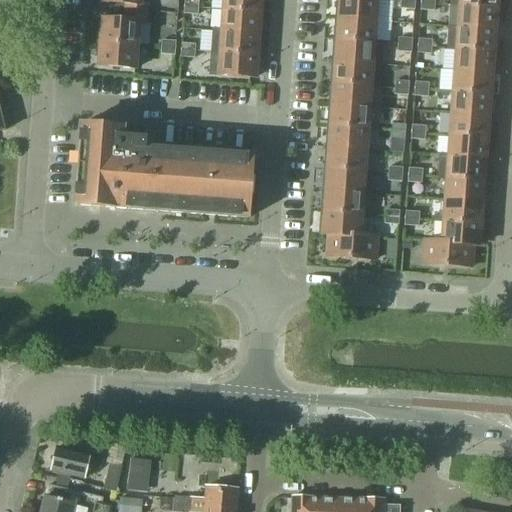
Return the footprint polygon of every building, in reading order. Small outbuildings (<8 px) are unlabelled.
[(222,0),(222,11),(262,14),(262,0),(222,0)] [(375,22),(376,1),(366,0),(336,0),(335,11),(338,12),(337,19),(375,22)] [(498,10),(498,0),(450,0),(450,7),(458,7),(498,10)] [(434,12),(434,5),(420,4),(420,11),(434,12)] [(497,24),(498,10),(458,7),(457,27),(494,30),(495,23),(497,24)] [(136,47),(138,25),(138,23),(146,24),(147,12),(123,10),(122,22),(101,20),(100,30),(97,30),(96,43),(136,47)] [(261,27),(262,14),(222,11),(220,31),(258,34),(258,27),(261,27)] [(373,43),(375,22),(337,19),(337,27),(334,27),(333,41),(373,44),(373,43)] [(495,53),(496,39),(494,39),(494,30),(457,27),(449,27),(447,50),(455,51),(495,53)] [(260,43),(257,43),(258,34),(220,31),(212,31),(211,54),(219,54),(259,58),(260,43)] [(411,47),(412,40),(398,39),(397,46),(411,47)] [(174,49),(175,42),(161,41),(161,48),(174,49)] [(379,66),(381,45),(381,43),(373,43),(373,44),(333,41),(332,55),(335,55),(334,62),(379,66)] [(134,70),(136,47),(96,43),(95,57),(98,57),(97,67),(134,70)] [(411,54),(411,47),(397,46),(397,53),(411,54)] [(431,55),(431,48),(417,47),(417,54),(431,55)] [(174,56),(174,49),(161,48),(160,55),(174,56)] [(494,67),(495,53),(455,51),(453,72),(491,74),(491,66),(494,67)] [(258,70),(259,58),(219,54),(217,76),(255,79),(255,70),(258,70)] [(378,88),(379,66),(334,62),(333,70),(331,70),(330,84),(370,87),(370,88),(378,88)] [(492,96),(493,82),(490,82),(491,74),(453,72),(452,93),(492,96)] [(368,109),(370,89),(370,88),(370,87),(330,84),(329,98),(331,98),(331,105),(368,109)] [(408,92),(408,90),(394,89),(394,95),(408,97),(408,92)] [(427,98),(428,91),(414,90),(414,92),(413,97),(427,98)] [(491,110),(492,96),(452,93),(450,114),(488,117),(488,110),(491,110)] [(367,130),(368,109),(331,105),(330,113),(328,113),(327,127),(367,130)] [(488,139),(489,125),(487,125),(488,117),(450,114),(448,136),(488,139)] [(405,133),(405,126),(391,125),(391,132),(405,133)] [(252,157),(144,149),(145,140),(138,139),(139,130),(79,126),(73,206),(247,219),(252,157)] [(424,134),(425,127),(411,126),(410,133),(424,134)] [(365,151),(367,130),(327,127),(326,141),(328,141),(328,149),(365,151)] [(404,140),(405,133),(391,132),(390,139),(404,140)] [(424,141),(424,134),(410,133),(410,140),(424,141)] [(487,153),(488,139),(448,136),(447,157),(484,159),(485,153),(487,153)] [(363,172),(365,151),(328,149),(327,156),(325,156),(324,169),(363,172)] [(485,182),(486,168),(484,168),(484,159),(447,157),(439,156),(437,179),(445,180),(485,182)] [(402,176),(402,169),(388,168),(388,175),(402,176)] [(370,196),(371,174),(371,173),(363,172),(324,169),(322,184),(325,184),(324,192),(362,195),(370,196)] [(421,177),(422,170),(408,169),(407,176),(421,177)] [(401,183),(402,176),(388,175),(387,182),(401,183)] [(421,184),(421,177),(407,176),(407,183),(421,184)] [(484,196),(485,182),(445,180),(444,201),(481,203),(482,196),(484,196)] [(360,216),(362,196),(362,195),(324,192),(324,199),(321,199),(320,213),(360,216)] [(482,225),(483,211),(481,211),(481,203),(444,201),(442,222),(482,225)] [(418,213),(405,212),(404,219),(418,220),(418,213)] [(358,237),(360,216),(320,213),(319,227),(322,227),(321,236),(327,236),(358,238),(358,237)] [(417,227),(418,220),(404,219),(403,226),(417,227)] [(481,239),(482,225),(442,222),(440,243),(472,245),(472,247),(478,247),(479,239),(481,239)] [(375,261),(376,238),(358,237),(358,238),(327,236),(325,257),(345,259),(348,260),(348,257),(357,258),(356,260),(375,261)] [(396,241),(388,241),(387,249),(395,249),(396,241)] [(471,268),(472,247),(472,245),(440,243),(423,242),(421,265),(439,266),(439,264),(448,264),(447,267),(451,267),(471,268)] [(115,493),(121,468),(120,468),(125,441),(111,438),(106,462),(110,462),(110,465),(109,465),(103,490),(115,493)] [(101,460),(56,449),(50,472),(83,480),(86,466),(99,469),(101,460)] [(127,489),(148,492),(152,460),(131,458),(127,489)] [(40,511),(110,511),(112,508),(101,505),(102,499),(48,486),(45,498),(44,498),(40,511)] [(237,491),(205,488),(204,500),(174,497),(173,500),(173,505),(236,510),(237,491)] [(315,511),(316,499),(290,498),(290,511),(315,511)] [(160,499),(159,511),(169,511),(172,511),(173,505),(173,500),(160,499)] [(336,511),(337,499),(316,499),(315,511),(336,511)] [(356,511),(357,500),(337,499),(336,511),(356,511)] [(120,500),(118,511),(136,511),(137,502),(120,500)] [(382,511),(383,501),(357,500),(356,511),(382,511)]
